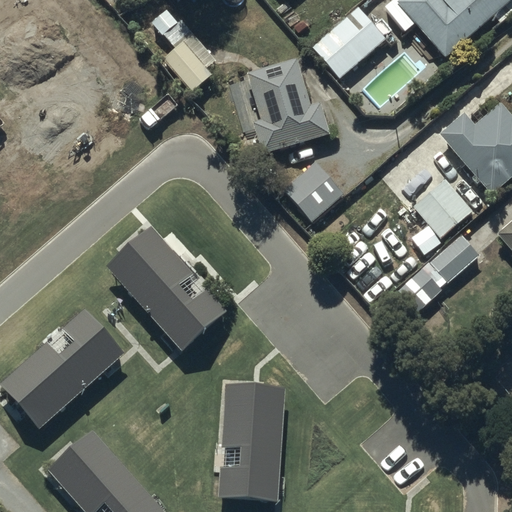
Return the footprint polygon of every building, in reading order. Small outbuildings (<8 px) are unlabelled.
[(511,0),(404,0),(396,7),(423,37),(418,41),(427,50),(431,47),(445,62),(494,18),(500,25),(511,14),(511,0)] [(357,10),(311,50),(339,82),(385,43),(357,10)] [(174,52),(162,63),(191,96),(212,78),(205,71),(215,63),(181,24),(178,27),(165,13),(151,26),(174,52)] [(296,64),(246,79),(261,124),(252,127),(261,158),(329,138),(320,107),(309,110),(296,64)] [(464,118),(439,140),(491,199),(511,180),(511,120),(500,106),(474,129),(464,118)] [(273,201),(303,234),(343,198),(313,164),(273,201)] [(445,182),(413,211),(439,242),(472,214),(445,182)] [(103,263),(180,346),(223,306),(147,223),(103,263)] [(511,225),(497,238),(511,254),(511,225)] [(460,238),(397,295),(417,317),(441,294),(439,292),(446,286),(447,287),(478,258),(460,238)] [(0,374),(0,382),(38,424),(122,349),(81,303),(0,374)] [(217,493),(276,497),(282,384),(223,380),(217,493)] [(45,466),(86,511),(165,511),(89,427),(45,466)]
